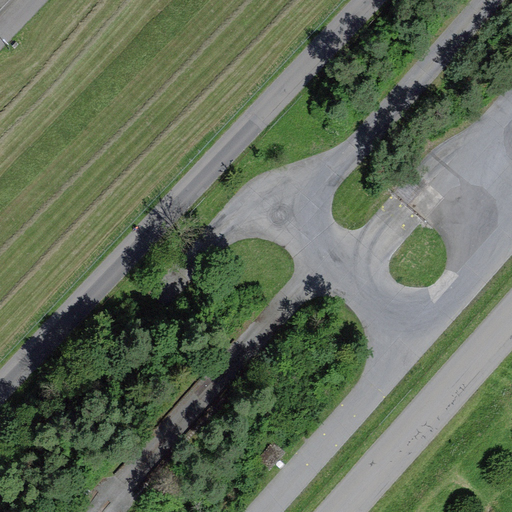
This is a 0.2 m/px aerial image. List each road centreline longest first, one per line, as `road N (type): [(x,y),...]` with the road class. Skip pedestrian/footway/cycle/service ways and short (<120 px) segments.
road 1 (unclassified): [(368,0),(0,386)]
road 2 (unclassified): [(511,319),(340,511)]
